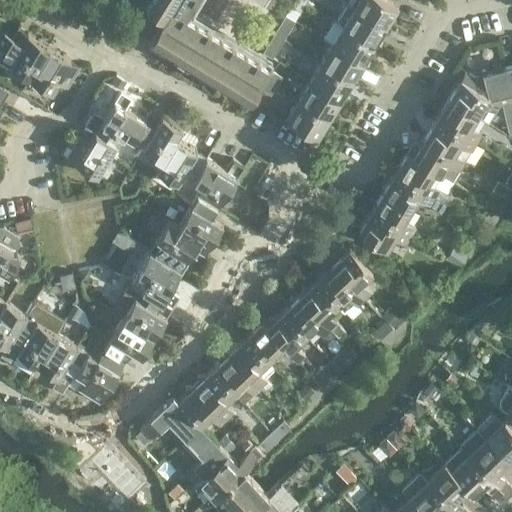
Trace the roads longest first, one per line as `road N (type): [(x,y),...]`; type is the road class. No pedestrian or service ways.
road 1 (residential): [(109,433),(196,352),(192,316),(230,255),(262,237),(296,178)]
road 2 (residential): [(296,178),(365,171),(408,99),(404,69),(437,16),(508,0)]
road 3 (residential): [(296,178),(284,158),(126,62),(101,62)]
road 4 (residential): [(101,62),(66,120),(25,135),(19,175),(0,190)]
road 5 (residential): [(0,382),(67,429),(109,433)]
